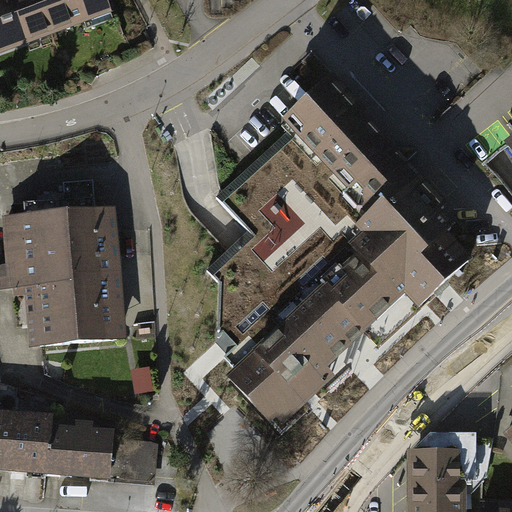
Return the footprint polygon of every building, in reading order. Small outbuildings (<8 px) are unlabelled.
[(108,0),(0,0),(0,55),(113,11),(108,0)] [(332,70),(280,118),(291,130),(217,198),(249,233),(207,271),(220,285),(220,329),(236,346),(224,358),(235,369),(226,377),(270,424),(277,417),(284,424),(312,398),(334,378),(326,369),(406,296),(419,310),(442,289),(473,261),(448,234),(456,227),(442,211),(449,204),(414,167),(366,115),(370,112),(332,70)] [(511,140),(500,149),(511,164),(511,140)] [(114,210),(3,219),(6,264),(0,265),(0,290),(20,288),(25,349),(124,341),(114,210)] [(63,416),(0,412),(0,474),(161,485),(163,445),(120,442),(121,432),(62,428),(63,416)] [(412,454),(411,511),(465,511),(465,506),(465,480),(460,480),(460,454),(412,454)] [(511,511),(511,502),(482,500),(481,511),(511,511)]
